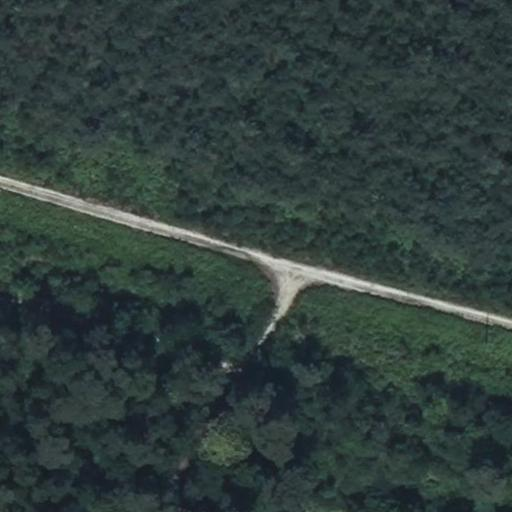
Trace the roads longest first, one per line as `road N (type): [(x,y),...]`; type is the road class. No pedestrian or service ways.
road 1 (track): [(511,324),(0,178)]
road 2 (track): [(511,420),(255,351),(0,298)]
road 3 (track): [(298,266),(169,511)]
